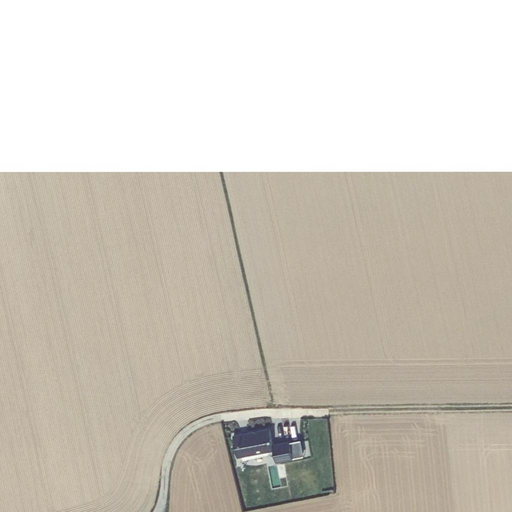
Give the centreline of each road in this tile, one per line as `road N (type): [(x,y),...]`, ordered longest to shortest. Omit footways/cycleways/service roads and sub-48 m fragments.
road 1 (track): [(511,408),(225,417)]
road 2 (track): [(160,511),(177,442),(187,429),(225,417)]
